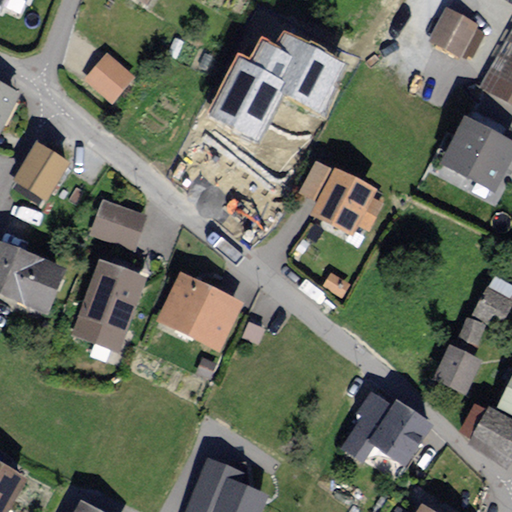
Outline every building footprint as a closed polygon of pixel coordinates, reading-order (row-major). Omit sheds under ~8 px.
[(147,0),(120,0),(141,12),(147,0)] [(443,10),(428,40),(426,43),(458,60),(476,26),(443,10)] [(511,23),(477,87),(511,107),(511,23)] [(131,81),(102,58),(80,84),(109,109),(131,81)] [(0,128),(13,100),(0,92),(0,128)] [(466,124),(457,119),(433,165),(491,196),(511,153),(511,148),(499,140),(504,130),(472,114),(466,124)] [(30,146),(9,184),(43,207),(66,169),(30,146)] [(370,193),(310,163),(293,197),(309,207),(304,219),(346,242),(351,229),(364,236),(378,208),(367,201),(370,193)] [(144,219),(99,202),(87,239),(132,256),(144,219)] [(0,249),(0,301),(42,322),(59,273),(0,249)] [(92,264),(66,338),(116,356),(141,283),(92,264)] [(174,277),(152,325),(217,358),(240,310),(174,277)] [(483,291),(466,318),(485,330),(490,322),(495,325),(508,305),(506,304),(511,294),(511,290),(491,278),(483,291)] [(484,331),(462,322),(451,345),(473,355),(484,331)] [(479,368),(442,350),(425,383),(462,402),(479,368)] [(511,369),(511,370),(490,411),(511,422),(511,369)] [(385,408),(366,395),(350,418),(357,423),(338,451),(350,460),(360,446),(378,458),(400,473),(419,446),(429,431),(408,417),(388,403),(385,408)] [(480,412),(469,406),(453,435),(466,442),(464,446),(508,471),(511,464),(511,423),(482,407),(480,412)] [(211,467),(192,511),(255,511),(261,500),(251,496),(246,463),(211,467)] [(0,511),(1,511),(16,484),(0,474),(0,511)]
